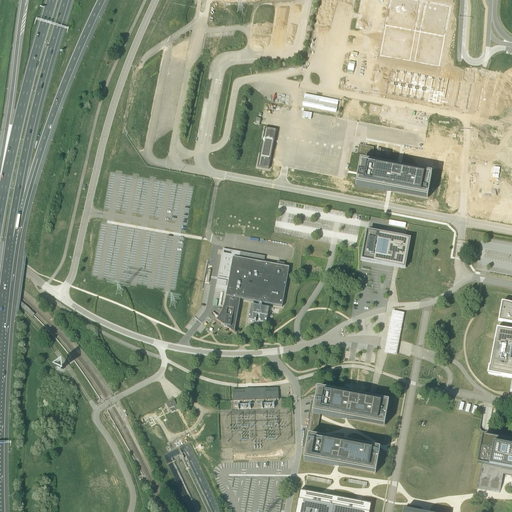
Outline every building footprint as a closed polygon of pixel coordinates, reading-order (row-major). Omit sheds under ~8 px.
[(445,46),(451,0),(360,0),(358,13),(355,13),(354,20),(357,20),(355,31),(384,35),(382,44),(352,39),(344,90),(433,104),(441,54),(397,48),(398,38),(445,46)] [(336,113),(339,100),(305,94),(302,107),(336,113)] [(289,105),(286,118),(298,120),(301,107),(289,105)] [(257,167),(268,169),(276,130),(265,128),(257,167)] [(374,148),(359,145),(357,153),(372,156),(374,148)] [(427,197),(427,198),(432,175),(431,177),(403,171),(389,169),(389,167),(360,162),(360,161),(356,186),(356,185),(385,191),(385,189),(399,192),(427,197)] [(387,236),(367,232),(362,260),(394,266),(399,267),(404,268),(406,257),(409,240),(406,239),(387,236)] [(239,299),(282,307),(289,268),(264,263),(265,257),(241,252),(239,259),(233,258),(226,297),(239,299)] [(222,311),(220,315),(217,320),(217,319),(216,320),(225,326),(226,327),(227,328),(234,333),(235,332),(234,332),(240,302),(239,302),(239,299),(226,297),(225,300),(223,307),(222,311)] [(511,303),(501,302),(487,375),(511,379),(511,303)] [(403,321),(391,319),(389,329),(401,331),(403,321)] [(233,402),(278,400),(278,392),(278,388),(265,389),(245,389),(245,390),(237,390),(233,390),(233,394),(233,402)] [(339,394),(318,390),(317,394),(313,414),(342,419),(343,416),(350,418),(356,420),(385,426),(389,403),(388,405),(371,402),(360,399),(360,400),(346,399),(347,395),(339,394)] [(169,409),(172,408),(175,412),(179,410),(174,400),(166,404),(169,409)] [(511,441),(506,440),(489,437),(487,436),(477,489),(500,493),(503,475),(511,476),(511,441)] [(338,442),(309,437),(304,461),(333,467),(334,463),(347,467),(376,473),(380,452),(351,447),(341,446),(337,446),(338,442)] [(295,511),(332,511),(336,495),(326,493),(303,489),(300,489),(295,511)] [(370,511),(372,502),(359,500),(336,495),(332,511),(370,511)]
